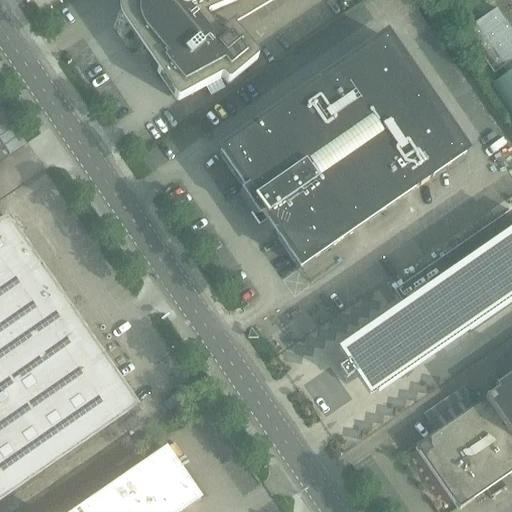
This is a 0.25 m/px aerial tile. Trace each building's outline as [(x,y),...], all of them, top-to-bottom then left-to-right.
[(233,29),(233,28),(233,27),(234,27),(234,26),(235,26),(278,0),(122,0),(121,2),(120,4),(120,6),(119,8),(119,9),(119,11),(119,13),(119,15),(119,17),(120,18),(121,22),(122,24),(176,102),(177,103),(178,103),(179,103),(180,103),(220,81),(221,80),(223,81),(224,81),(226,84),(227,84),(227,85),(229,85),(230,85),(230,84),(257,62),(257,61),(258,61),(258,60),(258,59),(257,58),(234,30),(233,29)] [(511,62),(511,31),(497,9),(464,32),(494,75),(503,69),(507,75),(492,86),(511,115),(511,64),(511,63),(511,62)] [(466,155),(386,39),(303,96),(286,107),(286,108),(220,153),(246,191),(239,195),(246,205),(253,215),(259,211),(266,221),(267,221),(300,270),(416,190),(433,179),(433,178),(466,155)] [(26,144),(0,106),(0,141),(10,155),(26,144)] [(403,308),(338,353),(347,367),(338,374),(345,384),(355,378),(369,399),(435,354),(443,348),(463,335),(467,332),(511,300),(511,213),(511,212),(394,294),(403,308)] [(8,219),(0,224),(0,506),(140,410),(100,352),(8,219)] [(511,377),(504,383),(494,390),(497,394),(486,401),(486,400),(432,437),(415,449),(458,511),(486,492),(491,499),(498,493),(505,488),(501,482),(511,474),(511,377)] [(182,511),(201,499),(167,450),(76,511),(182,511)]
